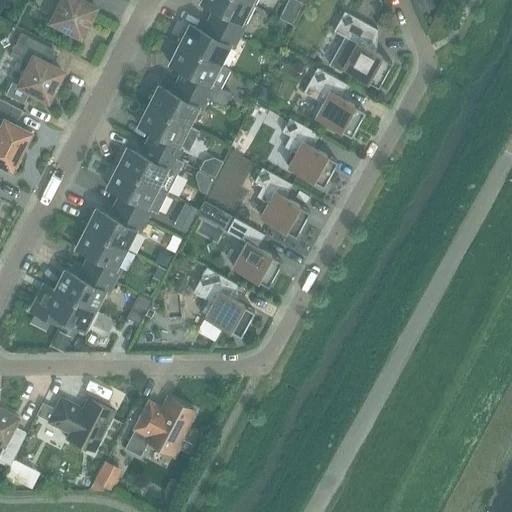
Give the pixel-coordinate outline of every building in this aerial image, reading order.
[(52,22),(81,36),(95,7),(80,0),(60,0),(62,1),(52,22)] [(244,0),(202,0),(201,3),(214,9),(208,20),(239,36),(246,24),(255,6),(250,4),(251,3),(244,0)] [(301,0),(296,12),(306,17),(313,0),(301,0)] [(274,21),(279,4),(268,1),(263,18),(274,21)] [(356,43),(343,68),(367,81),(368,81),(378,87),(392,62),(381,56),(382,56),(367,48),(378,29),(344,11),(334,31),(356,43)] [(239,36),(208,20),(203,31),(190,24),(180,44),(219,64),(220,64),(229,46),(233,48),(239,36)] [(12,82),(5,96),(23,106),(31,92),(48,100),(63,72),(46,63),(53,49),(21,33),(10,55),(30,65),(19,86),(12,82)] [(183,71),(177,82),(208,97),(208,98),(225,107),(231,94),(221,89),(230,69),(220,64),(219,64),(180,44),(170,64),(183,71)] [(341,130),(351,136),(365,111),(354,105),(340,97),(348,84),(317,67),(303,92),(323,103),(316,117),(340,130),(341,130)] [(208,97),(177,82),(172,93),(159,86),(149,106),(188,126),(188,125),(198,107),(202,109),(208,98),(208,97)] [(0,128),(0,164),(12,171),(31,133),(15,125),(23,111),(0,99),(0,118),(4,120),(0,128)] [(188,126),(149,106),(138,125),(152,132),(146,143),(177,159),(182,148),(189,151),(199,131),(188,125),(188,126)] [(290,136),(284,147),(296,153),(288,167),(313,180),(324,186),(337,161),(327,155),(313,147),(320,134),(290,117),(282,131),(290,136)] [(117,167),(157,187),(167,192),(182,162),(177,159),(146,143),(141,154),(127,147),(117,167)] [(117,167),(107,187),(120,194),(115,204),(146,220),(151,210),(156,212),(167,192),(157,187),(117,167)] [(262,186),(257,196),(268,203),(261,217),(285,230),(296,236),(310,211),(299,205),(285,197),(292,184),(262,167),(254,181),(262,186)] [(204,201),(197,213),(207,219),(214,207),(204,201)] [(96,209),(86,228),(126,249),(135,230),(140,232),(146,220),(115,204),(109,215),(96,209)] [(227,230),(226,231),(247,242),(233,267),(258,280),(268,286),(282,261),(272,255),(258,247),(265,234),(234,217),(234,218),(227,230)] [(84,266),(115,282),(121,270),(116,267),(126,249),(86,228),(76,248),(89,255),(84,266)] [(65,270),(55,290),(95,310),(104,291),(108,293),(115,282),(84,266),(78,277),(65,270)] [(230,330),(241,336),(254,311),(244,305),(230,297),(237,284),(207,267),(193,292),(213,303),(205,317),(230,330)] [(84,330),(95,310),(55,290),(51,297),(41,292),(31,311),(60,326),(64,319),(84,330)] [(127,317),(140,324),(152,301),(139,294),(127,317)] [(95,450),(115,411),(88,397),(83,408),(61,397),(48,422),(70,433),(68,436),(95,450)] [(174,454),(196,411),(167,397),(162,407),(149,401),(124,448),(140,456),(148,441),(174,454)] [(0,444),(4,447),(0,453),(0,460),(10,465),(27,433),(15,427),(20,418),(3,410),(3,409),(0,407),(0,444)] [(108,475),(124,486),(139,465),(122,454),(108,475)]
